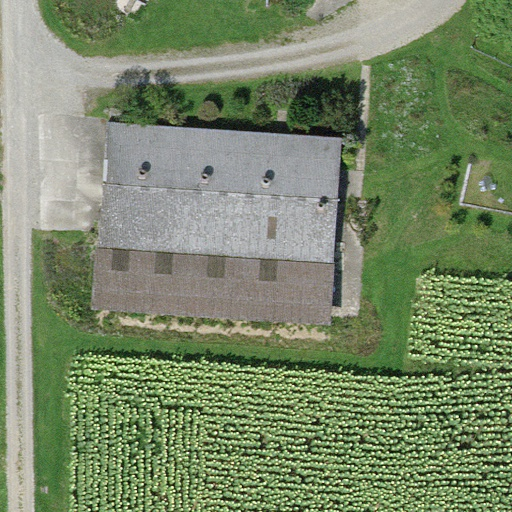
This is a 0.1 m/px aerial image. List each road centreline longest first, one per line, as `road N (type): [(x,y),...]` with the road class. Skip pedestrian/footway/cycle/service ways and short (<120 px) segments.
road 1 (track): [(26,511),(21,0)]
road 2 (unknown): [(23,69),(259,63),(368,39),(438,0)]
